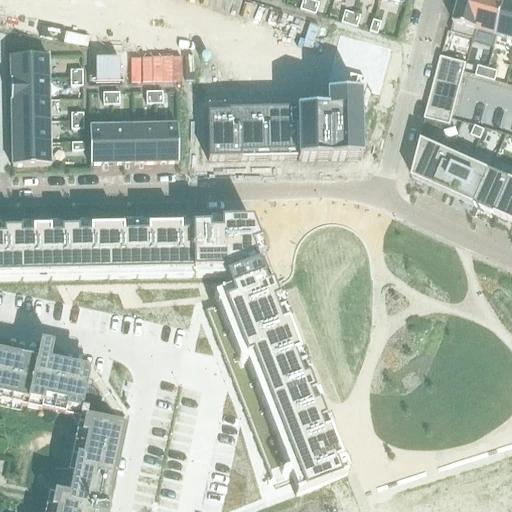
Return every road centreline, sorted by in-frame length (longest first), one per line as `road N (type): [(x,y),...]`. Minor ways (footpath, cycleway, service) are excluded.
road 1 (residential): [(253,194),(372,511)]
road 2 (residential): [(253,194),(0,199)]
road 3 (residential): [(370,194),(386,175),(435,0)]
road 4 (residential): [(511,260),(370,194)]
